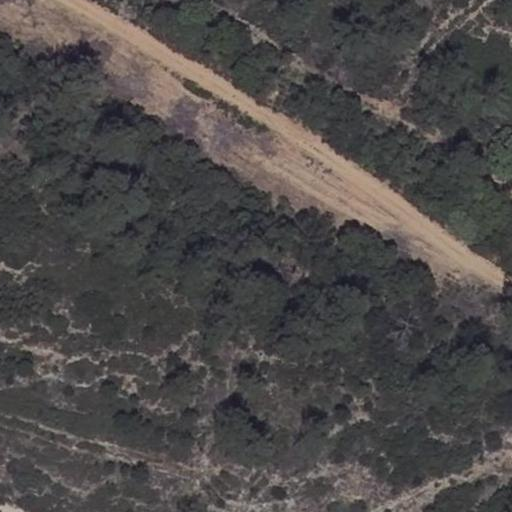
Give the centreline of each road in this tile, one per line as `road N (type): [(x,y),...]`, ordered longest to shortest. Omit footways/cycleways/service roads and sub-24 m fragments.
road 1 (track): [(70,0),(279,115),(511,281)]
road 2 (track): [(511,454),(397,511)]
